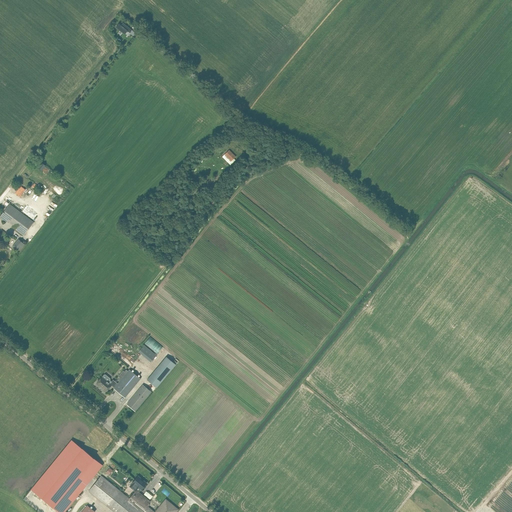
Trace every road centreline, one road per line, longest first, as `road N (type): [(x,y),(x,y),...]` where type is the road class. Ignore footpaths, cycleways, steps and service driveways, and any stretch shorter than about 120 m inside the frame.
road 1 (unclassified): [(66,393),(168,269),(172,211),(203,181)]
road 2 (track): [(137,32),(7,189)]
road 3 (unclassified): [(210,511),(66,393)]
